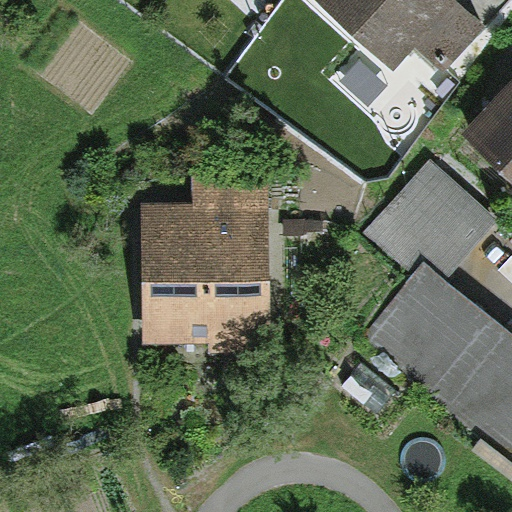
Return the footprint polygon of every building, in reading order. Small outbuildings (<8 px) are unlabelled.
[(472,0),(330,0),(395,59),(416,37),(445,64),(490,15),(472,0)] [(511,65),(462,118),(511,164),(511,65)] [(421,96),(402,80),(379,107),(399,123),(421,96)] [(500,214),(432,155),(365,229),(413,270),(426,253),(448,270),(500,214)] [(144,197),(145,333),(210,333),(210,348),(272,347),(270,162),(194,163),(194,197),(144,197)] [(511,319),(448,270),(426,253),(413,270),(362,336),(511,456),(511,319)]
